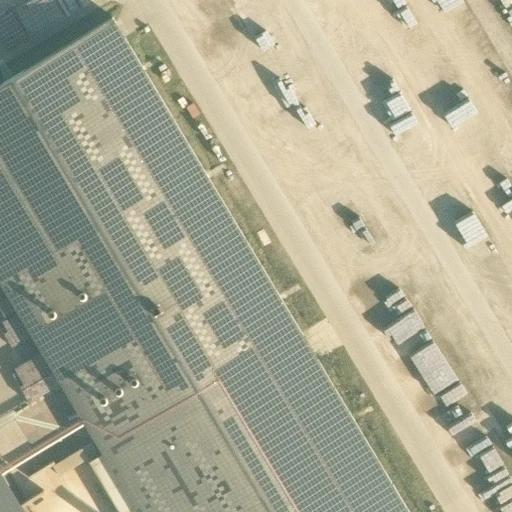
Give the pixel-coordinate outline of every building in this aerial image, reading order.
[(408,511),(112,18),(0,84),(0,281),(103,453),(89,461),(119,511),(408,511)] [(335,152),(360,136),(335,97),(307,114),(312,122),(328,112),(341,132),(328,141),(335,152)] [(362,268),(382,301),(404,288),(383,255),(362,268)] [(386,348),(399,342),(406,356),(435,341),(409,293),(368,315),(386,348)] [(26,511),(0,468),(0,511),(26,511)]
